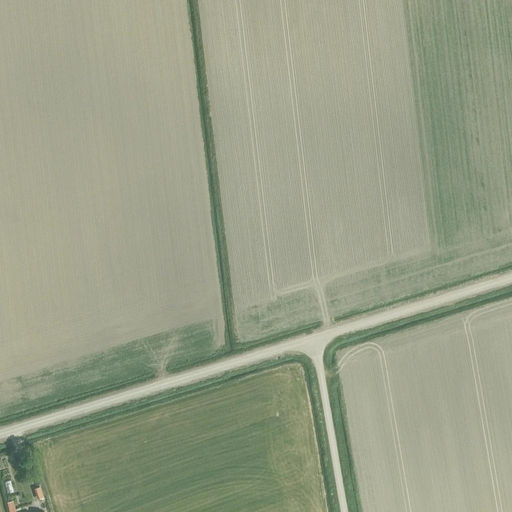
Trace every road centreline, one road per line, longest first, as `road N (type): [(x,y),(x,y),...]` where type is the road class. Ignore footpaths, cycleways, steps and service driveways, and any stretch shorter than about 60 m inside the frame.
road 1 (unclassified): [(0,434),(314,341)]
road 2 (unclassified): [(314,341),(511,279)]
road 3 (unclassified): [(343,511),(314,341)]
